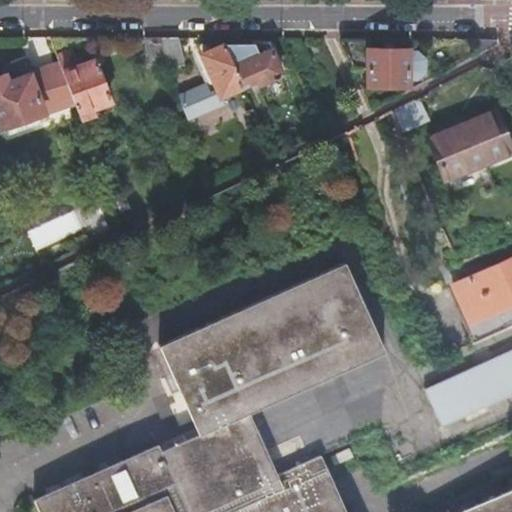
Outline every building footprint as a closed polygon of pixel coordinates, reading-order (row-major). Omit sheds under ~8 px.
[(161,37),(144,37),(154,65),(169,60),(161,37)] [(178,37),(161,37),(169,60),(172,67),(187,62),(178,37)] [(368,37),(341,37),(356,68),(368,62),(368,79),(409,80),(409,76),(422,72),(422,55),(414,51),(409,51),(409,48),(394,48),(382,48),(369,48),(368,37)] [(503,37),(476,37),(479,49),(503,37)] [(301,41),(285,48),(295,69),(312,61),(301,41)] [(181,94),(189,117),(225,102),(222,95),(244,86),(235,65),(226,44),(194,57),(205,83),(181,94)] [(75,102),(81,119),(113,107),(95,59),(75,66),(68,50),(57,54),(60,64),(75,102)] [(235,65),(244,86),(256,80),(258,84),(282,73),(272,50),(235,65)] [(0,127),(1,129),(75,102),(60,64),(31,74),(25,60),(8,66),(10,74),(0,77),(0,127)] [(401,130),(431,117),(422,96),(392,109),(401,130)] [(489,105),(424,138),(444,177),(509,145),(489,105)] [(472,342),(511,323),(511,255),(454,282),(469,318),(463,321),(472,342)] [(34,505),(37,511),(234,511),(235,511),(342,511),(318,458),(275,474),(249,418),(385,357),(347,267),(162,348),(201,437),(160,457),(154,448),(34,505)] [(511,349),(428,382),(443,420),(511,393),(511,349)] [(511,511),(511,490),(463,511),(511,511)]
